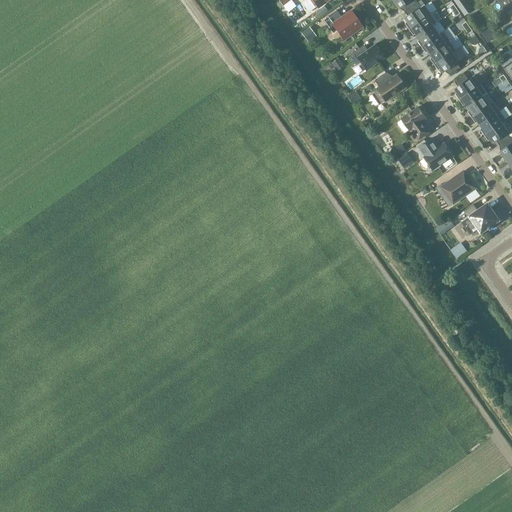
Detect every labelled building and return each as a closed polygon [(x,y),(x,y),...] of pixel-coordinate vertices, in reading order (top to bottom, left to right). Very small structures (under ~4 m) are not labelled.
[(407,10),(415,4),(418,2),(415,0),(393,0),(399,8),(404,5),(407,10)] [(341,6),(344,10),(352,5),(349,1),(341,6)] [(410,29),(431,14),(425,5),(418,9),(415,4),(407,10),(405,11),(408,16),(405,18),(408,22),(406,24),(410,29)] [(361,26),(351,12),(344,17),(340,17),(336,10),(323,19),(329,28),(333,25),(342,39),(361,26)] [(418,36),(437,23),(431,14),(410,29),(414,34),(415,33),(418,36)] [(479,28),(485,39),(496,33),(491,22),(479,28)] [(422,46),(443,32),(443,31),(439,34),(433,26),(437,23),(418,36),(420,40),(419,41),(422,46)] [(430,54),(450,40),(443,32),(422,46),(426,52),(428,51),(430,54)] [(467,38),(473,45),(479,40),(474,33),(467,38)] [(435,64),(456,49),(450,40),(430,54),(433,58),(431,59),(435,64)] [(366,70),(384,58),(374,44),(363,53),(359,48),(349,55),(356,65),(360,62),(366,70)] [(456,49),(435,64),(439,69),(440,68),(443,72),(446,70),(450,75),(460,68),(456,63),(462,58),(456,49)] [(329,57),(332,68),(341,65),(338,54),(329,57)] [(375,89),(385,102),(405,88),(396,74),(390,78),(385,72),(374,80),(378,87),(375,89)] [(460,99),(481,85),(474,75),(468,80),(465,75),(455,82),(458,87),(455,89),(458,93),(456,94),(460,99)] [(342,84),(348,92),(357,84),(352,77),(342,84)] [(481,85),(460,99),(463,105),(465,103),(468,107),(487,93),(481,85)] [(487,93),(468,107),(470,110),(468,112),(472,117),(494,102),(487,93)] [(480,125),(500,111),(494,102),(472,117),(476,122),(478,121),(480,125)] [(409,130),(412,129),(419,139),(429,132),(422,122),(427,118),(419,107),(401,119),(409,130)] [(485,135),(506,120),(500,111),(480,125),(483,128),(481,129),(485,135)] [(502,143),(510,138),(506,133),(508,132),(502,123),(506,120),(485,135),(488,140),(490,139),(493,142),(496,140),(499,145),(502,143)] [(507,161),(511,157),(511,136),(510,138),(502,143),(506,148),(501,152),(507,161)] [(433,169),(453,155),(445,143),(438,148),(431,138),(419,147),(425,157),(424,158),(433,169)] [(444,168),(453,162),(450,158),(441,164),(444,168)] [(443,186),(441,184),(435,188),(443,199),(448,195),(453,203),(476,187),(469,178),(468,179),(463,172),(443,186)] [(478,210),(473,204),(457,216),(470,235),(478,229),(481,233),(488,228),(489,229),(491,227),(490,226),(493,225),(494,226),(500,222),(498,220),(499,220),(487,204),(478,210)]
